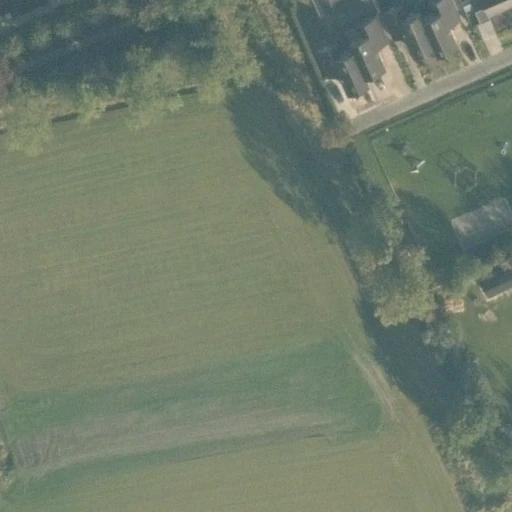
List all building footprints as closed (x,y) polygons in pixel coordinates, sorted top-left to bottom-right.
[(434,12),(423,17),(434,44),(437,52),(458,43),(449,23),(461,18),(452,0),(430,0),(429,0),(434,12)] [(469,0),(460,0),(465,10),(472,7),(469,0)] [(511,0),(482,0),(485,5),(475,9),(480,21),(490,17),(488,13),(511,2),(511,0)] [(423,17),(419,9),(406,15),(402,3),(382,12),(394,39),(405,34),(414,53),(434,44),(423,17)] [(388,41),(377,14),(357,23),(362,34),(349,40),(353,47),(365,75),(366,74),(385,66),(377,46),(388,41)] [(353,47),(341,53),(336,41),(316,50),(328,77),(340,72),(348,91),(369,82),(366,74),(365,75),(353,47)] [(511,284),(511,262),(480,278),(488,295),(511,284)]
